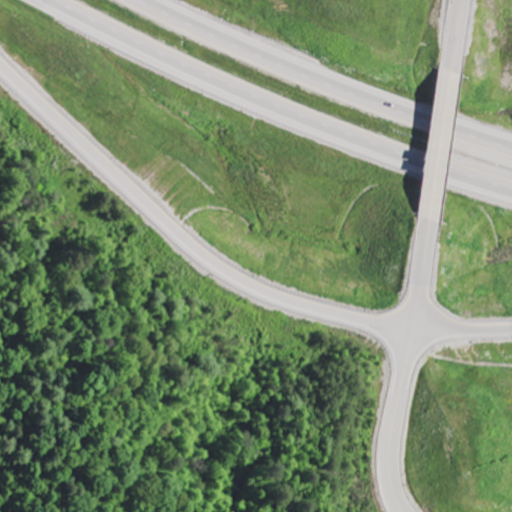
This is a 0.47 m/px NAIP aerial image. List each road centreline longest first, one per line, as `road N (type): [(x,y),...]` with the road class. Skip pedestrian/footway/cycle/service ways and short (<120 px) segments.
road 1 (motorway): [(46,0),(341,134),(511,190)]
road 2 (motorway): [(0,66),(209,261),(290,302),(394,329)]
road 3 (motorway): [(511,145),(296,68),(147,0)]
road 4 (secondary): [(425,219),(396,419),(398,461),(417,511)]
road 5 (secondary): [(450,67),(425,219)]
